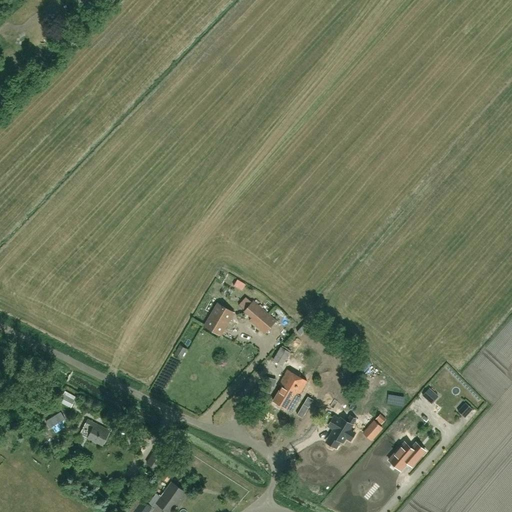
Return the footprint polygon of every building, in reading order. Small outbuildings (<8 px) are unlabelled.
[(276,321),(253,301),(244,311),(250,317),(251,316),(253,317),(250,321),(265,334),(276,321)] [(221,336),(234,313),(217,303),(204,326),(221,336)] [(280,348),(273,360),(282,365),(290,353),(280,348)] [(299,395),(302,389),(307,381),(287,370),(281,380),(284,382),(273,401),(292,411),(301,396),(299,395)] [(432,404),(439,396),(429,387),(422,396),(432,404)] [(308,397),(297,414),(303,418),(313,400),(308,397)] [(71,409),(74,403),(66,398),(62,404),(71,409)] [(459,410),(467,415),(473,405),(465,400),(459,410)] [(418,412),(400,429),(409,439),(427,422),(418,412)] [(381,424),(386,419),(380,414),(376,419),(381,424)] [(331,435),(333,436),(331,440),(332,442),(336,445),(338,444),(340,441),(343,442),(353,425),(356,419),(351,416),(347,421),(341,418),(340,419),(334,416),(328,426),(334,429),(331,435)] [(102,445),(109,432),(100,428),(101,426),(87,419),(80,434),(102,445)] [(371,441),(383,428),(374,420),(363,433),(367,437),(371,441)] [(405,442),(389,460),(400,470),(410,459),(415,463),(425,451),(416,443),(412,448),(405,442)] [(166,457),(166,456),(155,449),(146,462),(157,469),(159,468),(161,469),(168,458),(166,457)] [(169,511),(171,511),(179,502),(180,502),(187,493),(172,482),(161,497),(156,493),(148,504),(143,500),(133,511),(149,511),(153,507),(153,508),(157,503),(169,511)]
